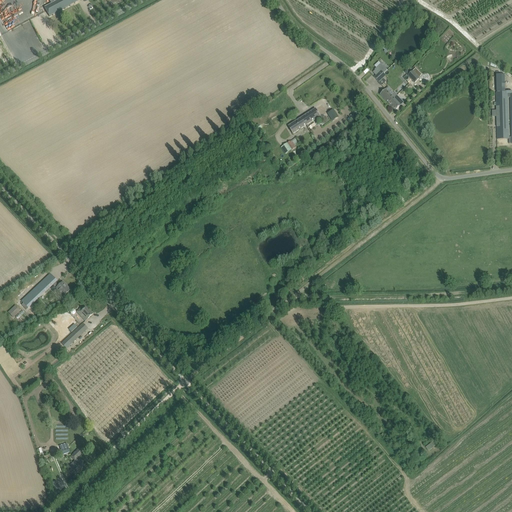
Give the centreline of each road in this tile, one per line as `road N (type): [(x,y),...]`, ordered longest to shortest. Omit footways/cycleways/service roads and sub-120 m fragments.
road 1 (unclassified): [(309,511),(0,186)]
road 2 (track): [(43,511),(184,382),(296,293)]
road 3 (unclassified): [(440,178),(273,0)]
road 4 (track): [(296,293),(448,296),(511,288)]
road 5 (track): [(296,293),(440,178)]
road 6 (tertiary): [(0,77),(143,0)]
